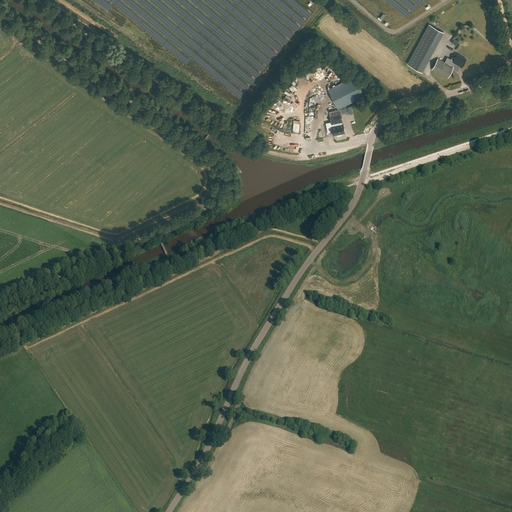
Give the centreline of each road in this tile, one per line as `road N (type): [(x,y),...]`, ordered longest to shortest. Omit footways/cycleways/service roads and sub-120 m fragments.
road 1 (tertiary): [(168,511),(247,358),(347,212),(380,119),(511,68)]
road 2 (track): [(289,153),(249,141),(37,0)]
road 3 (track): [(0,14),(199,148)]
road 4 (track): [(155,231),(0,305)]
road 5 (track): [(361,183),(511,132)]
road 6 (track): [(199,148),(216,164),(217,193),(155,231)]
